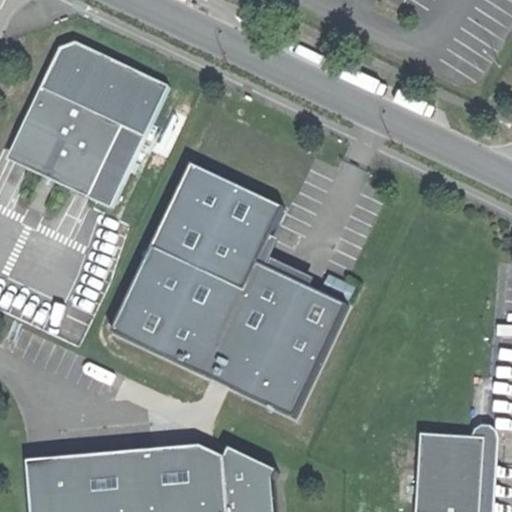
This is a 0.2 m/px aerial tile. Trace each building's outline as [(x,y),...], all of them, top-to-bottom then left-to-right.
[(125,128),(99,186),(91,201),(112,211),(169,90),(76,47),(59,54),(43,90),(125,128)] [(27,172),(73,193),(81,177),(99,186),(125,128),(43,90),(30,117),(16,147),(35,155),(27,172)] [(9,163),(27,172),(35,155),(16,147),(9,163)] [(286,213),(197,169),(115,337),(300,422),(351,309),(262,268),(286,213)] [(73,193),(91,201),(99,186),(81,177),(73,193)] [(487,511),(492,443),(458,440),(428,438),(423,511),(487,511)] [(280,511),(278,482),(283,473),(234,450),(229,460),(206,449),(113,457),(64,462),(66,488),(35,489),(36,511),(280,511)] [(66,488),(64,462),(33,464),(35,489),(66,488)]
